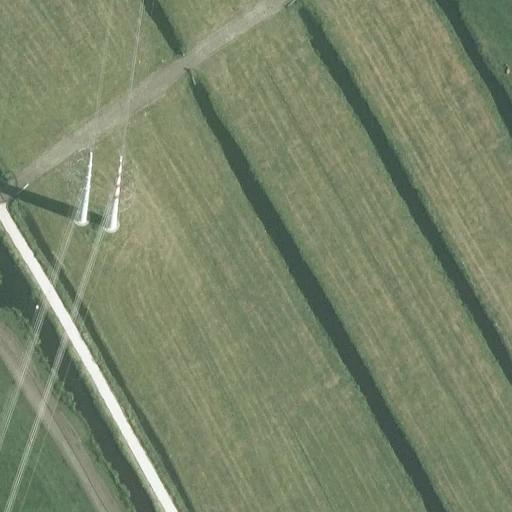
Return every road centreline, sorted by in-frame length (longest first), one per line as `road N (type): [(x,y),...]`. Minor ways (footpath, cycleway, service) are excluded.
road 1 (track): [(276,0),(0,196)]
road 2 (track): [(0,339),(106,511)]
